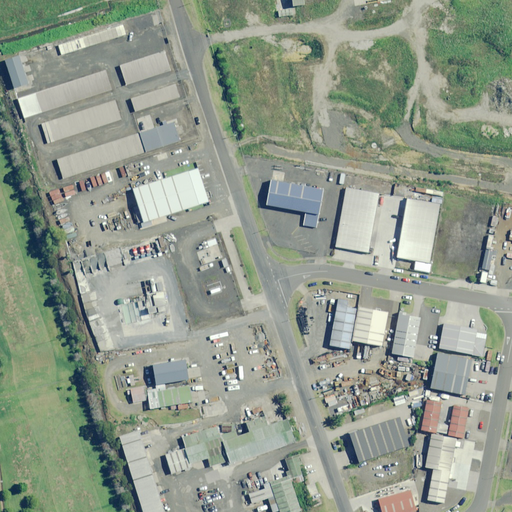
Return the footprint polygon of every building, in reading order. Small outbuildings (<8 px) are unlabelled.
[(406,15),(405,5),(374,10),(376,20),(406,15)] [(292,15),(291,8),(276,10),(277,18),(292,15)] [(160,24),(156,12),(150,13),(151,18),(143,20),(146,28),(160,24)] [(125,35),(122,25),(57,45),(61,55),(125,35)] [(170,71),(164,51),(119,66),(125,85),(170,71)] [(28,84),(18,56),(4,61),(13,89),(28,84)] [(301,68),(299,57),(291,59),(293,70),(301,68)] [(111,90),(105,71),(18,99),(25,118),(111,90)] [(163,83),(121,96),(125,110),(168,97),(163,83)] [(120,120),(114,101),(41,124),(47,144),(120,120)] [(162,121),(46,158),(52,175),(167,138),(162,121)] [(187,168),(122,189),(132,220),(197,199),(187,168)] [(283,173),(275,172),(274,180),(282,181),(283,173)] [(306,185),(253,177),(248,204),(288,211),(286,223),(299,225),(306,185)] [(378,194),(345,188),(335,247),(368,253),(378,194)] [(424,222),(393,217),(386,259),(417,264),(424,222)] [(511,234),(506,233),(502,259),(511,260),(511,234)] [(216,244),(214,239),(201,243),(203,249),(216,244)] [(158,313),(165,311),(164,306),(166,306),(163,292),(152,294),(154,306),(156,305),(158,313)] [(345,302),(325,299),(318,342),(338,346),(345,302)] [(376,309),(349,304),(343,341),(370,346),(376,309)] [(407,318),(387,315),(381,351),(401,354),(407,318)] [(476,331),(443,324),(441,333),(437,333),(435,343),(439,343),(438,348),(481,357),(485,340),(475,338),(476,331)] [(456,355),(421,350),(415,385),(450,391),(456,355)] [(157,385),(188,380),(185,360),(152,366),(155,385),(157,384),(157,385)] [(179,383),(145,389),(148,405),(182,399),(179,383)] [(333,402),(327,383),(320,385),(327,404),(333,402)] [(147,400),(144,386),(131,389),(134,402),(147,400)] [(425,401),(410,398),(406,428),(421,430),(425,401)] [(468,408),(453,405),(452,411),(448,410),(447,419),(450,420),(447,435),(462,438),(468,408)] [(511,413),(505,412),(501,436),(511,437),(511,413)] [(210,449),(214,460),(279,438),(272,418),(207,439),(210,449)] [(382,422),(336,436),(345,462),(391,448),(382,422)] [(140,440),(137,431),(118,437),(121,446),(127,463),(133,481),(142,511),(163,511),(152,475),(146,457),(141,441),(140,440)] [(440,437),(416,433),(411,464),(419,465),(413,498),(430,501),(440,437)] [(210,449),(207,439),(205,434),(170,446),(175,461),(210,449)] [(213,486),(202,454),(173,464),(183,496),(213,486)] [(280,454),(272,458),(279,475),(287,471),(280,454)] [(273,477),(255,484),(266,511),(273,511),(286,507),(273,477)] [(394,486),(361,495),(366,511),(383,511),(400,507),(394,486)]
